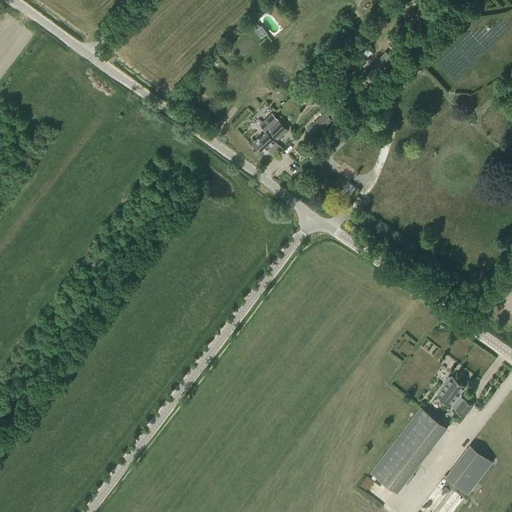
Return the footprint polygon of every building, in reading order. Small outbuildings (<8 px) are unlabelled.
[(411,17),(419,25),(429,15),(420,6),(411,17)] [(398,42),(389,51),(396,58),(405,49),(398,42)] [(384,58),(372,69),(378,75),(390,64),(384,58)] [(369,84),(376,77),(369,71),(363,78),(369,84)] [(315,137),(346,107),(341,101),(327,114),(325,113),(308,130),(315,137)] [(273,151),(280,145),(276,141),(287,130),(272,113),(260,124),(266,130),(254,141),(264,152),(270,146),(273,151)] [(341,191),(349,197),(356,187),(348,181),(341,191)] [(352,206),(363,209),(366,200),(355,196),(352,206)] [(482,270),(471,272),(473,280),(484,278),(482,270)] [(464,398),(462,401),(457,397),(466,385),(452,375),(450,378),(448,376),(443,383),(445,384),(437,395),(451,405),(452,403),(457,407),(456,409),(464,416),(473,405),(464,398)] [(447,427),(421,407),(405,427),(432,446),(447,427)] [(466,443),(441,475),(466,494),(491,462),(466,443)]
